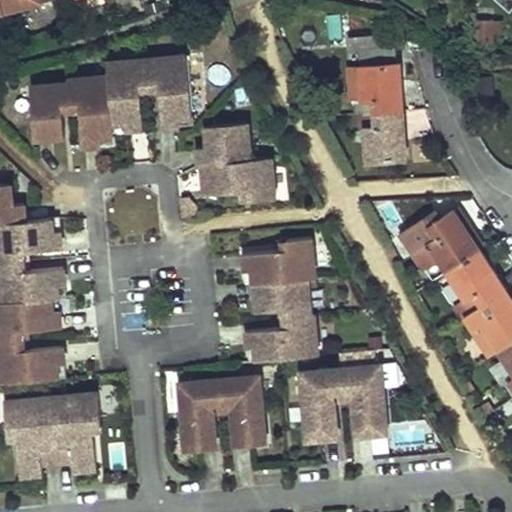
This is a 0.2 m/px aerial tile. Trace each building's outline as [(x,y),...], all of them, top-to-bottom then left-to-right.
[(0,0),(0,12),(48,0),(0,0)] [(159,1),(148,4),(150,13),(162,10),(159,1)] [(490,18),(472,19),(474,44),(492,43),(490,18)] [(382,46),(381,33),(349,35),(350,48),(359,47),(382,46)] [(357,98),(358,112),(403,109),(400,62),(396,63),(395,45),(382,46),(359,47),(360,66),(362,98),(357,98)] [(188,54),(148,57),(150,80),(150,82),(160,81),(160,90),(164,125),(180,124),(180,117),(193,115),(188,54)] [(148,57),(108,61),(109,74),(113,118),(143,115),(141,92),(141,83),(150,82),(150,80),(148,57)] [(362,98),(360,66),(348,67),(350,98),(357,98),(362,98)] [(109,74),(69,78),(70,81),(71,101),(72,101),(72,102),(81,101),(82,111),(85,145),(102,144),(102,137),(116,136),(116,134),(114,134),(113,118),(109,74)] [(70,81),(31,84),(36,138),(66,135),(64,112),(63,102),(72,102),(72,101),(71,101),(70,81)] [(160,81),(150,82),(151,91),(160,90),(160,81)] [(150,82),(141,83),(141,92),(151,91),(150,82)] [(81,101),(72,102),(73,111),(82,111),(81,101)] [(72,102),(63,102),(64,112),(73,111),(72,102)] [(365,124),(367,159),(407,156),(403,109),(358,112),(358,125),(365,124)] [(250,121),(209,125),(210,139),(214,139),(215,144),(211,144),(199,145),(200,162),(211,161),(253,157),(250,121)] [(253,157),(211,161),(212,174),(205,175),(207,191),(239,188),(252,187),(253,197),(262,197),(259,157),(253,157)] [(11,181),(0,182),(0,221),(26,219),(25,201),(12,202),(9,203),(8,198),(12,197),(11,181)] [(252,187),(239,188),(240,198),(253,197),(252,187)] [(436,211),(402,234),(432,280),(447,271),(481,248),(456,208),(440,218),(436,211)] [(60,214),(53,215),(54,230),(61,229),(60,214)] [(26,219),(0,221),(0,261),(18,260),(19,260),(19,250),(27,249),(62,246),(61,229),(54,230),(53,215),(52,215),(52,216),(26,219)] [(289,249),(244,252),(246,269),(253,269),(254,281),(308,276),(315,275),(312,236),(288,239),(289,249)] [(507,287),(481,248),(447,271),(464,297),(473,291),(481,303),(507,287)] [(27,249),(19,250),(19,260),(28,259),(27,249)] [(29,268),(28,259),(19,260),(20,269),(29,268)] [(18,260),(0,261),(0,301),(52,297),(59,296),(60,296),(59,283),(66,282),(64,265),(29,268),(20,269),(19,260),(18,260)] [(308,276),(254,281),(254,282),(255,282),(257,311),(280,309),(290,308),(290,316),(291,316),(291,315),(311,313),(308,276)] [(66,282),(59,283),(60,296),(67,295),(66,282)] [(511,339),(511,295),(507,287),(481,303),(461,316),(487,356),(499,349),(511,339)] [(59,296),(52,297),(53,309),(61,309),(59,296)] [(0,340),(19,339),(18,330),(27,329),(62,326),(61,309),(53,309),(52,297),(0,301),(0,340)] [(290,308),(280,309),(281,317),(290,316),(290,308)] [(291,316),(290,316),(291,325),(282,326),(247,329),(249,346),(255,345),(257,359),(258,359),(280,357),(318,353),(315,313),(311,313),(291,315),(291,316)] [(290,316),(281,317),(282,326),(291,325),(290,316)] [(27,329),(18,330),(19,339),(28,338),(27,329)] [(28,338),(19,339),(19,348),(29,347),(28,338)] [(65,361),(64,344),(29,347),(19,348),(19,339),(0,340),(0,381),(60,376),(58,362),(65,361)] [(511,339),(499,349),(511,368),(511,378),(507,382),(511,388),(511,339)] [(255,345),(249,346),(250,360),(257,359),(255,345)] [(65,361),(58,362),(60,376),(67,375),(65,361)] [(382,363),(342,367),(344,391),(354,390),(355,400),(358,435),(375,433),(374,426),(388,425),(382,363)] [(344,391),(342,367),(302,371),(307,432),(321,431),(322,438),(338,436),(335,401),(334,392),(344,391)] [(222,402),(233,401),(234,411),(237,446),(254,444),(253,437),(267,436),(261,375),(220,378),(223,402),(222,402)] [(223,402),(220,378),(181,382),(186,443),(199,442),(200,449),(217,448),(214,413),(213,403),(222,402),(223,402)] [(354,390),(344,391),(345,401),(355,400),(354,390)] [(344,391),(334,392),(335,401),(345,401),(344,391)] [(58,462),(58,464),(73,462),(74,472),(97,470),(93,426),(88,427),(88,419),(92,418),(101,418),(99,393),(52,397),(58,462)] [(52,397),(5,401),(7,426),(16,425),(20,425),(21,433),(17,433),(21,477),(43,475),(42,465),(58,464),(58,462),(52,397)] [(233,401),(222,402),(223,412),(234,411),(233,401)] [(222,402),(213,403),(214,413),(223,412),(222,402)] [(388,432),(388,425),(374,426),(375,433),(388,432)] [(321,431),(307,432),(308,439),(322,438),(321,431)] [(267,436),(253,437),(254,444),(267,443),(267,436)] [(199,442),(186,443),(186,450),(200,449),(199,442)]
